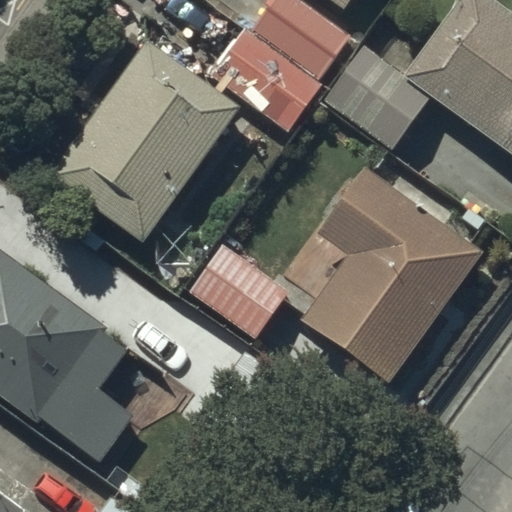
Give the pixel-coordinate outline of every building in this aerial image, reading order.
[(243,19),(208,69),(287,125),(320,79),(315,76),(348,30),(305,0),(267,0),(250,24),(243,19)] [(452,0),(402,68),(398,65),(361,38),(321,91),(390,142),(430,88),(511,148),(511,5),(505,0),(452,0)] [(48,166),(139,233),(238,100),(146,33),(48,166)] [(221,239),(188,286),(253,332),(281,292),(303,307),(300,311),(387,373),(477,246),(355,160),(309,224),(321,232),(284,284),(221,239)] [(0,382),(97,451),(131,404),(95,379),(124,338),(98,319),(102,313),(0,241),(0,382)] [(140,280),(118,313),(185,358),(207,324),(140,280)] [(0,484),(0,511),(17,511),(24,502),(0,484)] [(143,511),(109,487),(90,511),(143,511)]
